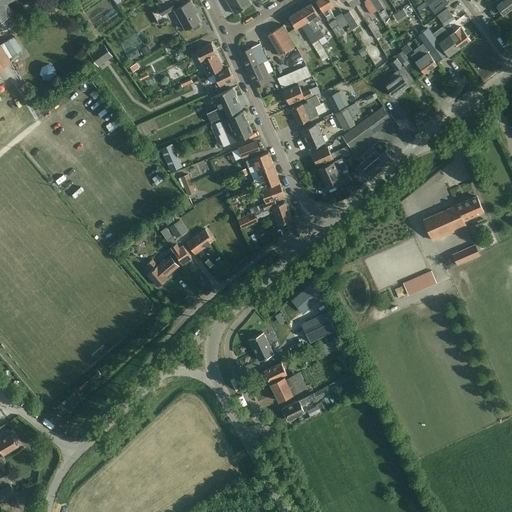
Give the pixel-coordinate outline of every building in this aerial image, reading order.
[(0,0),(0,24),(1,25),(0,26),(1,26),(2,25),(6,26),(6,27),(7,26),(10,24),(10,25),(11,24),(10,23),(12,21),(13,21),(13,20),(12,20),(12,16),(13,16),(13,15),(12,15),(10,12),(12,11),(12,12),(14,11),(13,11),(27,3),(25,0),(0,0)] [(226,0),(235,14),(251,4),(249,0),(226,0)] [(326,19),(331,28),(337,37),(344,33),(341,28),(347,24),(340,14),(335,17),(329,8),(334,5),(330,0),(316,0),(327,18),(326,19)] [(377,10),(370,0),(365,0),(365,4),(371,13),(377,10)] [(370,0),(377,10),(383,7),(378,0),(370,0)] [(435,13),(448,3),(446,0),(426,0),(425,1),(417,7),(420,11),(428,4),(435,13)] [(511,0),(504,0),(497,5),(503,14),(511,8),(511,0)] [(191,1),(175,10),(185,29),(191,26),(193,29),(195,29),(200,27),(200,25),(198,22),(200,21),(194,10),(195,9),(191,1)] [(162,15),(174,8),(171,2),(158,9),(162,15)] [(314,22),(312,18),(318,14),(311,3),(300,10),(318,39),(324,36),(320,29),(315,22),(314,22)] [(403,8),(393,14),(396,19),(406,13),(403,8)] [(453,18),(447,9),(438,17),(444,25),(453,18)] [(318,39),(300,10),(289,17),(296,28),(301,25),(304,29),(303,29),(312,43),(318,39)] [(355,22),(348,12),(343,15),(350,26),(355,22)] [(331,28),(326,19),(320,23),(325,32),(331,28)] [(454,31),(450,24),(445,28),(450,35),(449,35),(459,48),(470,40),(461,26),(454,31)] [(283,25),(268,34),(281,54),(295,45),(283,25)] [(364,26),(358,29),(362,36),(368,32),(364,26)] [(424,43),(429,51),(439,63),(447,57),(425,27),(416,33),(424,43)] [(399,42),(403,47),(418,37),(414,32),(399,42)] [(459,48),(449,35),(445,38),(440,32),(435,36),(449,55),(459,48)] [(14,35),(3,42),(12,56),(23,49),(14,35)] [(183,41),(174,47),(178,53),(187,47),(183,41)] [(211,43),(196,50),(208,76),(223,68),(211,43)] [(427,53),(429,51),(424,43),(413,51),(415,53),(411,56),(424,74),(436,65),(427,53)] [(11,63),(0,44),(0,51),(1,54),(0,54),(7,65),(11,63)] [(259,44),(240,52),(255,88),(271,81),(262,63),(266,61),(259,44)] [(111,55),(104,46),(91,55),(98,65),(111,55)] [(363,47),(359,50),(363,56),(367,53),(363,47)] [(408,59),(403,51),(396,55),(402,63),(408,59)] [(396,71),(402,67),(396,59),(390,63),(396,71)] [(136,64),(129,67),(132,72),(138,69),(136,64)] [(278,77),(282,88),(311,75),(306,65),(278,77)] [(414,81),(404,66),(402,67),(398,70),(401,74),(395,78),(394,76),(389,79),(391,81),(385,85),(393,96),(409,85),(414,81)] [(229,67),(214,74),(217,80),(214,82),(216,87),(219,85),(234,79),(229,67)] [(302,92),(298,84),(283,91),(289,103),(304,96),(305,98),(313,95),(310,88),(302,92)] [(214,96),(219,107),(228,103),(233,113),(242,109),(242,108),(240,109),(238,103),(239,102),(233,87),(214,96)] [(337,93),(328,97),(335,112),(344,107),(337,93)] [(374,93),(367,97),(369,102),(376,98),(374,93)] [(302,104),(292,109),(299,124),(315,117),(319,115),(318,111),(315,107),(321,104),(317,95),(307,100),(308,103),(303,105),(302,104)] [(211,122),(233,113),(228,103),(219,107),(207,112),(211,122)] [(382,107),(343,136),(352,150),(392,120),(382,107)] [(347,108),(336,114),(344,131),(356,125),(347,108)] [(253,133),(243,111),(221,121),(231,142),(253,133)] [(325,141),(316,123),(301,130),(310,148),(325,141)] [(260,151),(256,141),(239,148),(242,157),(260,151)] [(173,142),(162,147),(172,169),(183,164),(173,142)] [(331,153),(328,146),(312,153),(317,165),(333,157),(342,153),(340,150),(331,153)] [(392,160),(392,159),(385,151),(380,155),(376,150),(358,165),(369,179),(392,160)] [(268,152),(246,160),(251,173),(257,170),(257,171),(273,165),(268,152)] [(319,168),(327,187),(342,180),(344,185),(353,181),(348,173),(349,173),(342,158),(319,168)] [(280,182),(273,165),(257,171),(263,185),(260,186),(260,187),(266,184),(267,187),(279,183),(280,182)] [(188,174),(181,178),(184,186),(192,183),(188,174)] [(285,195),(280,182),(279,183),(267,187),(266,184),(260,187),(260,186),(266,202),(274,199),(285,195)] [(195,191),(192,183),(184,186),(187,195),(195,191)] [(347,188),(351,194),(357,189),(353,183),(347,188)] [(432,241),(465,226),(463,221),(483,213),(476,197),(423,220),(432,241)] [(262,204),(258,206),(260,211),(265,209),(272,207),(277,205),(274,199),(266,202),(262,204)] [(284,202),(277,205),(272,207),(278,225),(291,220),(284,202)] [(254,214),(239,220),(242,227),(257,220),(254,214)] [(179,220),(169,226),(175,237),(186,230),(179,220)] [(179,247),(172,237),(166,227),(160,231),(167,240),(174,250),(173,251),(182,263),(191,257),(183,244),(179,247)] [(205,229),(187,242),(195,254),(213,241),(205,229)] [(449,246),(452,259),(480,252),(477,239),(449,246)] [(147,273),(158,286),(168,277),(167,276),(179,265),(170,255),(158,265),(152,259),(147,263),(152,269),(147,273)] [(430,269),(402,282),(407,294),(436,282),(430,269)] [(310,284),(295,298),(306,309),(321,296),(310,284)] [(327,311),(301,323),(310,342),(336,330),(327,311)] [(259,360),(273,353),(263,332),(249,339),(259,360)] [(339,337),(311,350),(316,359),(343,346),(339,337)] [(272,348),(281,344),(278,338),(270,341),(272,348)] [(353,366),(346,352),(337,357),(343,370),(353,366)] [(281,362),(264,370),(278,401),(293,394),(284,376),(287,375),(281,362)] [(316,399),(328,392),(325,386),(313,393),(316,399)] [(282,408),(288,420),(304,412),(300,405),(315,398),(313,393),(282,408)] [(0,449),(0,450),(3,455),(19,446),(12,434),(0,440),(0,449)] [(0,494),(3,499),(15,492),(11,484),(0,490),(0,494)]
